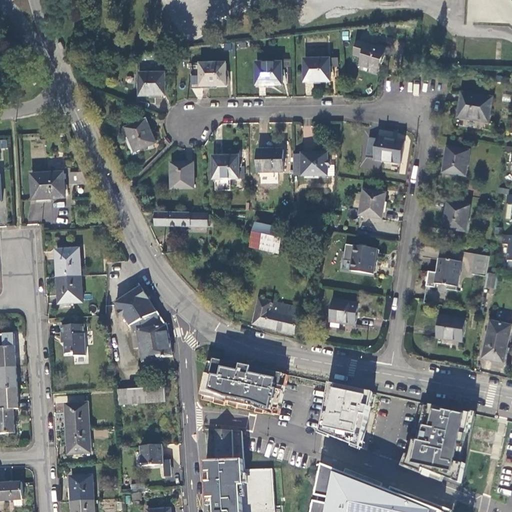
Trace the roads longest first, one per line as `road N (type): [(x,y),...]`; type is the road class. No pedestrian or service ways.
road 1 (residential): [(382,379),(431,108),(217,108),(178,139)]
road 2 (tertiary): [(185,307),(148,258),(67,95)]
road 3 (tertiary): [(382,379),(262,353),(228,340),(185,307)]
road 4 (unclassified): [(193,511),(185,307)]
road 5 (residential): [(42,458),(30,303),(23,304)]
road 6 (tertiary): [(511,403),(382,379)]
